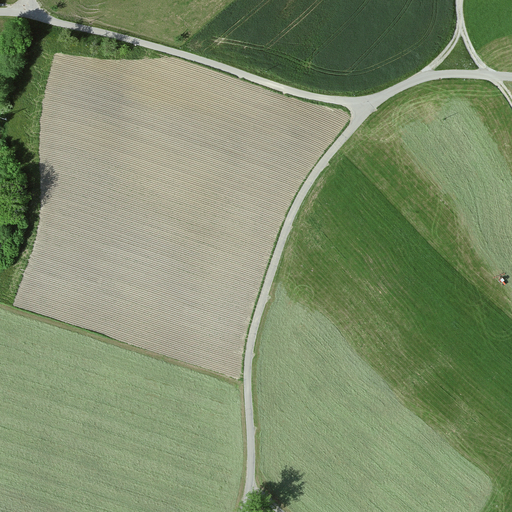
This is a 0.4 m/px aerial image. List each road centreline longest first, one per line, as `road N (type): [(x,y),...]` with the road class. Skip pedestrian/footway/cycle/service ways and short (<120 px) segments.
road 1 (residential): [(372,104),(314,174),(267,283),(247,368),(251,472),(243,511)]
road 2 (residential): [(372,104),(296,92),(26,12)]
road 3 (residential): [(511,76),(424,76),(372,104)]
